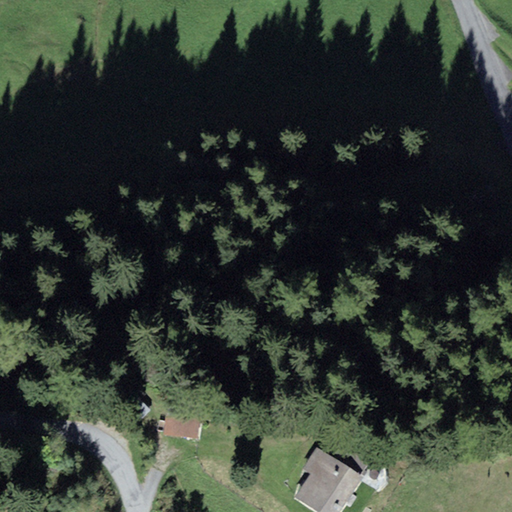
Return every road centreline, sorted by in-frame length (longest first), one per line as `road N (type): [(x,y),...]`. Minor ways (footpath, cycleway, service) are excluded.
road 1 (unclassified): [(136,511),(120,456),(86,435),(0,414)]
road 2 (unclassified): [(461,0),(511,126)]
